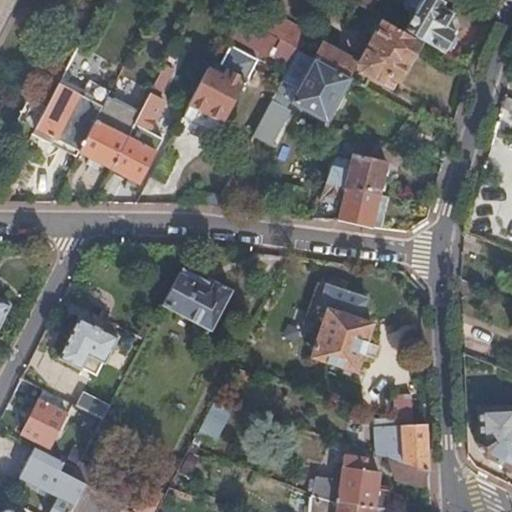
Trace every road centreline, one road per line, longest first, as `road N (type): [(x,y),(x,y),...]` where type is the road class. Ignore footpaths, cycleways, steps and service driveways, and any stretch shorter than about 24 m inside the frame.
road 1 (residential): [(75,226),(202,224),(439,254)]
road 2 (residential): [(511,32),(489,79),(439,254)]
road 3 (residential): [(439,254),(451,486)]
road 4 (residential): [(0,399),(66,268),(75,226)]
